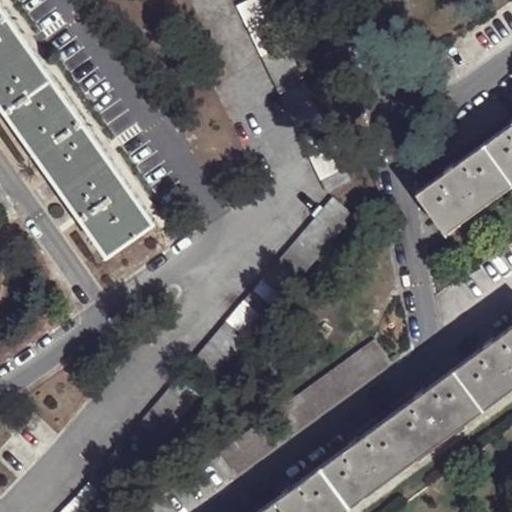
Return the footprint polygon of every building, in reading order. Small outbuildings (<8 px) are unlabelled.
[(0,0),(0,98),(22,129),(71,94),(38,50),(2,0),(0,0)] [(249,0),(241,4),(265,53),(287,42),(267,0),(249,0)] [(410,0),(382,0),(390,34),(417,28),(410,0)] [(289,44),(265,56),(331,192),(353,179),(289,44)] [(405,58),(413,76),(428,69),(420,51),(405,58)] [(71,94),(22,129),(109,253),(159,219),(71,94)] [(511,123),(487,143),(511,175),(511,123)] [(511,184),(511,175),(487,143),(421,191),(450,231),(511,184)] [(357,214),(336,197),(195,361),(215,378),(357,214)] [(337,333),(328,325),(318,335),(326,343),(337,333)] [(511,327),(456,369),(485,409),(511,388),(511,327)] [(284,444),(353,392),(393,363),(378,342),(356,357),(267,421),(284,444)] [(343,496),(351,506),(485,409),(456,369),(348,448),(322,466),(343,496)] [(183,377),(59,511),(96,511),(204,394),(183,377)] [(279,446),(264,424),(223,453),(239,475),(279,446)] [(342,511),(351,506),(343,496),(322,466),(259,511),(342,511)]
